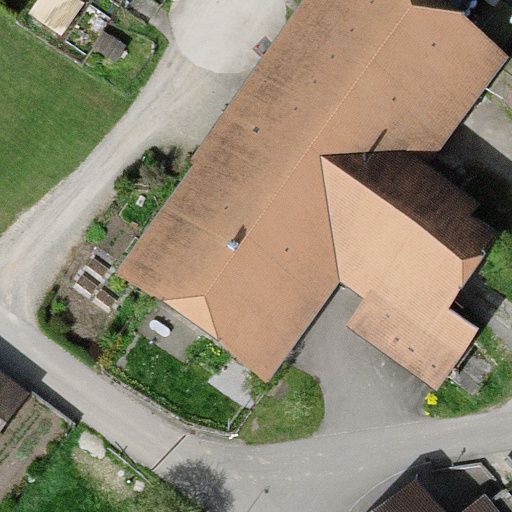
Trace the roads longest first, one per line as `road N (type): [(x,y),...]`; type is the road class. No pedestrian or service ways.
road 1 (tertiary): [(0,326),(156,437),(273,501)]
road 2 (residential): [(273,501),(380,445),(511,431)]
